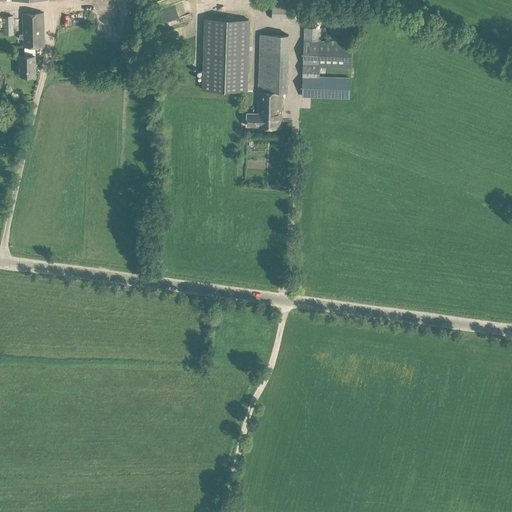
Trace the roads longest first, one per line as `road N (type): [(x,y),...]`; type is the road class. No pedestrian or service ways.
road 1 (tertiary): [(511,331),(0,262)]
road 2 (unknown): [(289,301),(295,39),(291,26),(257,14)]
